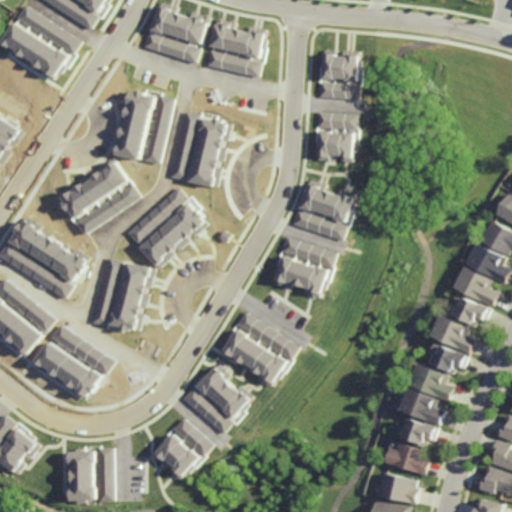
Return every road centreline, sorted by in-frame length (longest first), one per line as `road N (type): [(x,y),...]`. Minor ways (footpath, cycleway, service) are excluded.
road 1 (residential): [(132,0),(0,207),(21,386),(81,416),(118,416),(154,394),(282,189),(295,12)]
road 2 (residential): [(511,40),(243,0)]
road 3 (residential): [(511,339),(468,427),(440,511)]
